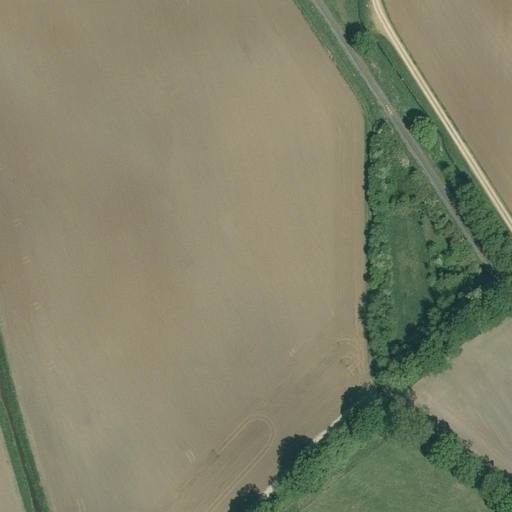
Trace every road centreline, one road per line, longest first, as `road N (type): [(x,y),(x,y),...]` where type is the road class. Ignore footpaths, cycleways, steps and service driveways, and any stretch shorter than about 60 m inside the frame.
road 1 (track): [(296,0),(371,123),(375,373),(511,486)]
road 2 (track): [(511,222),(371,0)]
